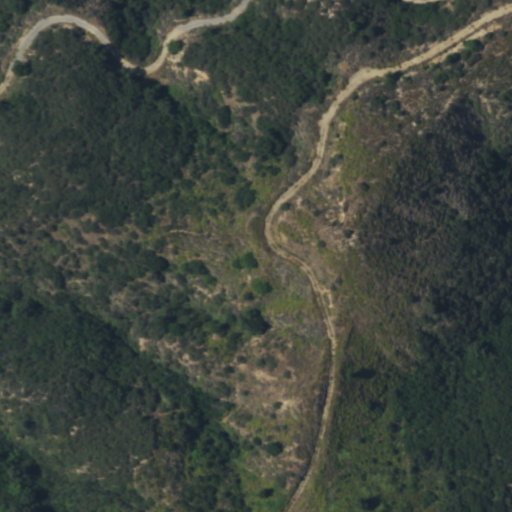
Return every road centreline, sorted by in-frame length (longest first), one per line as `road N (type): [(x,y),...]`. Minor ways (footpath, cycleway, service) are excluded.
road 1 (track): [(290,511),(323,456),(335,335),(316,276),(273,243),(275,210),(320,165),(335,109),(363,79),(394,75),(511,11)]
road 2 (track): [(0,127),(34,117),(66,84),(174,59),(252,0),(442,0)]
